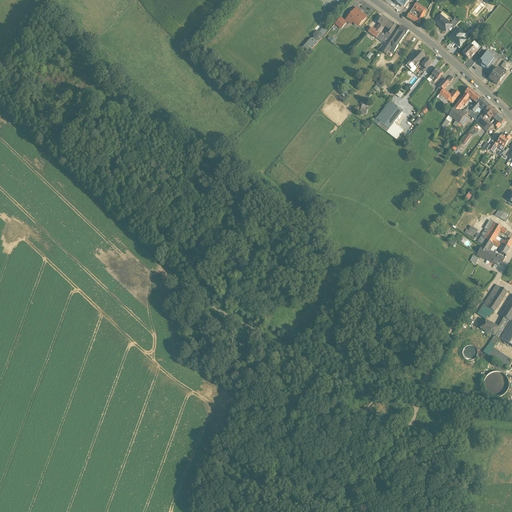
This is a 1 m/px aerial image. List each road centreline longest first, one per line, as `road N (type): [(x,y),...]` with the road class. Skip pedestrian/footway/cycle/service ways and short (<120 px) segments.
road 1 (track): [(0,88),(230,304),(422,394)]
road 2 (tertiary): [(373,0),(511,119)]
